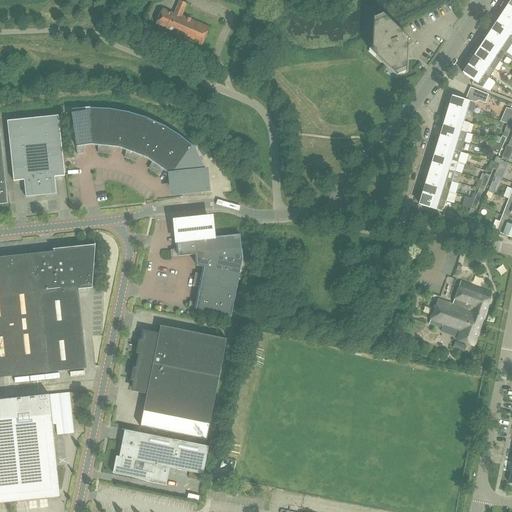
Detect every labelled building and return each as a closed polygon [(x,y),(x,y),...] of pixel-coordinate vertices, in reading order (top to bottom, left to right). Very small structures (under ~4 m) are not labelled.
[(182,15),(186,4),(179,0),(174,14),(162,9),(155,25),(169,31),(168,32),(201,46),(209,27),(182,15)] [(511,7),(509,5),(503,14),(511,19),(511,7)] [(376,56),(386,65),(396,75),(406,71),(407,47),(412,41),(410,39),(382,13),(378,15),(373,17),(371,48),(371,52),(376,56)] [(511,19),(503,14),(497,22),(511,32),(511,19)] [(511,32),(497,22),(492,31),(511,44),(511,42),(511,32)] [(492,31),(486,39),(505,52),(511,44),(492,31)] [(486,39),(480,48),(500,61),(505,52),(486,39)] [(480,48),(475,56),(494,69),(500,61),(480,48)] [(475,56),(469,65),(488,78),(494,69),(475,56)] [(497,68),(501,71),(506,64),(502,61),(497,68)] [(463,74),(473,80),(472,83),(482,88),(488,78),(469,65),(463,74)] [(478,100),(484,103),(488,95),(481,91),(478,100)] [(458,97),(453,96),(450,106),(466,111),(471,113),(471,111),(473,111),(475,104),(473,104),(474,102),(458,98),(458,97)] [(450,106),(447,116),(464,121),(466,111),(450,106)] [(77,154),(84,153),(84,152),(83,152),(83,146),(90,144),(90,109),(70,110),(77,154)] [(98,152),(98,153),(104,153),(109,109),(90,109),(90,144),(97,145),(98,152)] [(110,153),(112,147),(119,147),(127,112),(109,109),(104,153),(110,154),(110,153)] [(507,124),(511,126),(511,123),(511,111),(510,115),(506,113),(503,120),(508,122),(507,124)] [(124,157),(130,160),(146,118),(127,112),(119,147),(126,150),(124,157)] [(56,194),(54,177),(65,176),(58,115),(32,118),(41,196),(56,194)] [(447,116),(444,126),(467,133),(469,123),(464,121),(447,116)] [(32,118),(7,121),(13,181),(24,180),(25,197),(41,196),(32,118)] [(136,161),(139,155),(146,158),(163,125),(146,118),(130,160),(136,162),(136,161)] [(511,126),(507,124),(503,133),(507,135),(511,126)] [(149,168),(148,168),(153,172),(179,135),(163,125),(146,158),(152,162),(149,168)] [(444,126),(441,135),(464,142),(467,133),(444,126)] [(503,133),(499,143),(503,145),(507,135),(503,133)] [(153,172),(159,176),(159,175),(164,170),(169,174),(194,147),(179,135),(153,172)] [(441,135),(438,145),(461,152),(464,142),(441,135)] [(503,145),(499,143),(494,141),(492,147),(496,148),(496,150),(500,152),(503,145)] [(438,145),(435,155),(458,162),(461,152),(438,145)] [(179,195),(201,192),(200,186),(207,185),(206,170),(205,170),(194,147),(169,174),(171,189),(178,188),(179,195)] [(465,173),(471,154),(463,152),(458,171),(465,173)] [(435,155),(432,165),(455,172),(458,162),(435,155)] [(495,163),(499,165),(501,159),(496,156),(494,162),(491,161),(490,162),(495,163)] [(499,165),(495,163),(490,162),(488,168),(492,170),(492,168),(497,170),(499,165)] [(432,165),(429,175),(452,182),(455,172),(432,165)] [(478,179),(482,180),(486,182),(490,175),(485,173),(485,175),(482,173),(481,174),(478,173),(476,177),(478,178),(478,179)] [(429,175),(426,184),(449,191),(452,182),(429,175)] [(482,180),(478,179),(474,188),(478,190),(482,192),(486,182),(482,180)] [(449,191),(426,184),(423,194),(446,201),(449,191)] [(490,185),(488,191),(494,193),(496,188),(490,185)] [(478,190),(474,188),(470,198),(474,199),(478,201),(482,192),(478,190)] [(449,201),(456,204),(460,194),(452,191),(449,201)] [(420,203),(436,210),(441,212),(442,209),(444,208),(446,201),(423,194),(420,203)] [(474,199),(470,198),(468,203),(476,207),(478,201),(474,199)] [(511,201),(508,200),(502,215),(511,219),(511,201)] [(495,231),(511,237),(511,219),(502,215),(495,231)] [(204,217),(181,219),(182,226),(175,227),(176,241),(213,237),(211,223),(204,223),(204,217)] [(476,225),(484,228),(487,220),(479,218),(476,225)] [(170,250),(171,257),(195,254),(241,249),(240,234),(213,237),(176,241),(176,242),(177,242),(177,248),(171,250),(170,250)] [(54,252),(0,257),(0,377),(86,369),(78,289),(91,288),(91,289),(92,289),(95,244),(94,244),(94,245),(77,247),(77,245),(70,246),(70,248),(52,249),(52,250),(54,250),(54,252)] [(196,265),(196,266),(204,267),(239,274),(242,260),(241,249),(195,254),(196,254),(197,265),(196,265)] [(290,250),(286,256),(290,259),(294,253),(290,250)] [(196,273),(195,273),(194,279),(237,288),(239,274),(204,267),(202,274),(196,273)] [(193,286),(200,288),(198,295),(234,302),(237,288),(194,279),(192,286),(193,286)] [(492,293),(460,281),(452,304),(438,299),(429,324),(458,335),(456,340),(473,346),(492,293)] [(190,301),(189,301),(188,308),(231,317),(234,302),(198,295),(197,302),(190,301)] [(144,332),(138,361),(219,377),(226,339),(160,326),(158,335),(144,332)] [(138,361),(132,389),(147,392),(143,411),(209,424),(219,377),(138,361)] [(73,393),(52,394),(54,425),(59,424),(59,434),(76,434),(73,393)] [(0,511),(0,503),(60,497),(49,395),(0,399),(0,511)] [(169,468),(202,475),(208,447),(141,433),(124,430),(122,440),(119,457),(116,456),(112,473),(132,477),(149,482),(149,478),(166,482),(169,468)]
